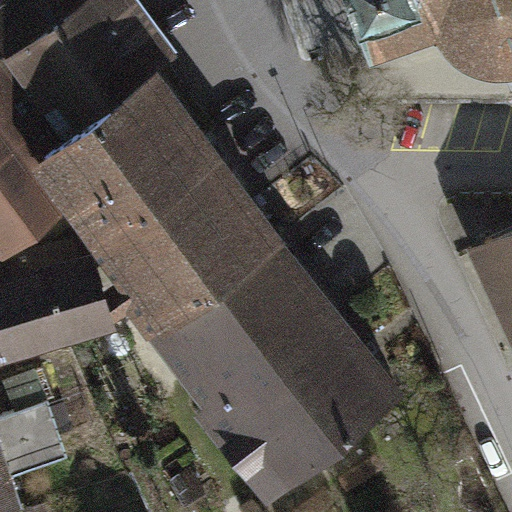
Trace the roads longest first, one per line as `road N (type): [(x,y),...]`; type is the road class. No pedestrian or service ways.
road 1 (residential): [(511,429),(393,185)]
road 2 (residential): [(393,185),(292,86),(247,0)]
